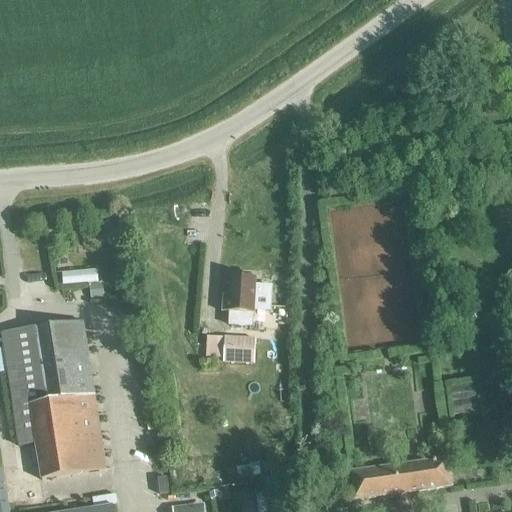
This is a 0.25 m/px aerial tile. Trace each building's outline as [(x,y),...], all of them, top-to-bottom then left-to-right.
[(63,287),(98,283),(97,271),(61,275),(63,287)] [(251,315),(254,315),(256,280),(229,278),(228,297),(223,297),(222,313),(230,314),(230,326),(250,327),(251,315)] [(41,481),(105,471),(82,323),(2,336),(20,447),(36,444),(41,481)] [(224,364),(253,365),(255,340),(225,339),(224,364)] [(450,391),(454,417),(478,413),(475,387),(450,391)] [(175,401),(177,413),(211,408),(210,396),(175,401)] [(351,476),(354,503),(452,490),(448,462),(351,476)] [(256,500),(257,511),(270,511),(268,499),(256,500)]
